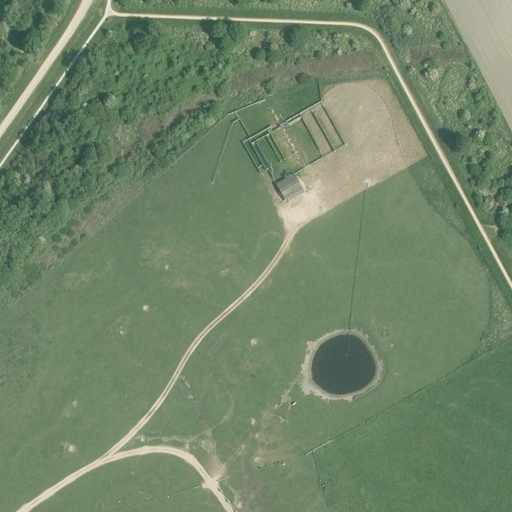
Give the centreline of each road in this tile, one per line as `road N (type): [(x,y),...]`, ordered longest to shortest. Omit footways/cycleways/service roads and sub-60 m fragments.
road 1 (track): [(26,511),(140,424),(193,342),(272,266),(289,223)]
road 2 (track): [(98,463),(175,452),(225,511)]
